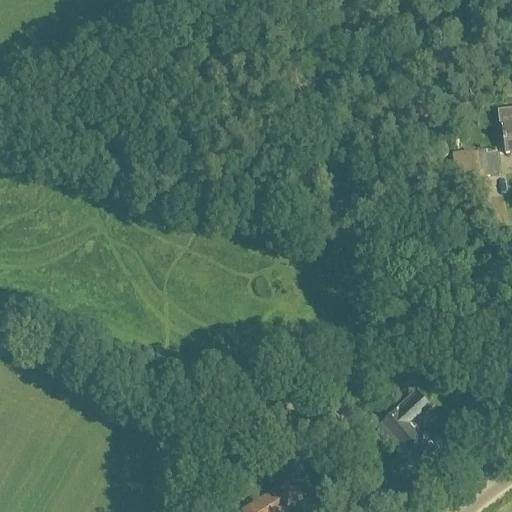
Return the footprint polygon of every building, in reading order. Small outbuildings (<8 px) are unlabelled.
[(511,111),(500,113),(505,154),(511,153),(511,111)] [(496,150),(473,152),(476,178),(499,176),(496,150)] [(327,375),(323,404),(341,407),(345,378),(327,375)] [(363,404),(364,376),(348,375),(346,403),(363,404)] [(420,397),(385,428),(413,459),(429,444),(413,428),(432,411),(420,397)] [(283,511),(299,503),(289,485),(245,511),(283,511)]
